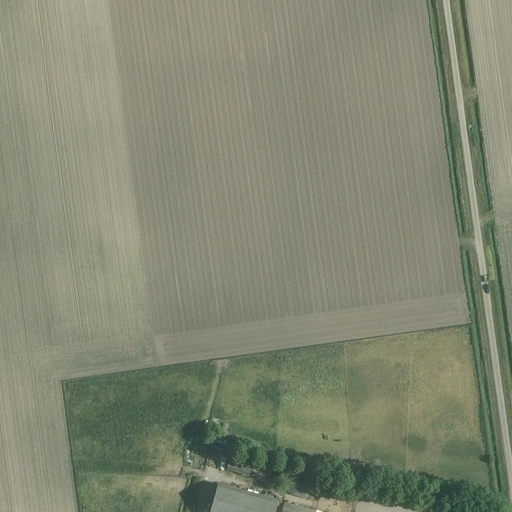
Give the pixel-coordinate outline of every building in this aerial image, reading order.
[(214,451),(209,465),(220,469),(225,455),(214,451)] [(250,477),(252,467),(229,461),(226,470),(250,477)] [(316,489),(313,476),(299,472),(289,482),(293,496),(306,499),(316,489)] [(278,501),(218,485),(210,511),(314,511),(278,502),(278,501)] [(344,503),(347,493),(320,485),(317,495),(344,503)]
